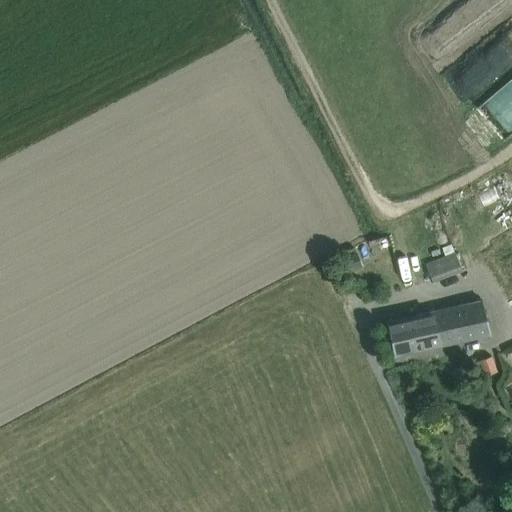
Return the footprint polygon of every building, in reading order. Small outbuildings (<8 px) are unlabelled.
[(502,210),(511,204),(511,193),(498,201),(502,210)] [(479,252),(511,301),(511,300),(511,224),(487,240),(491,245),(479,252)] [(455,253),(426,265),(432,282),(462,270),(455,253)] [(386,321),(394,355),(489,333),(481,299),(386,321)] [(491,355),(479,359),(485,375),(496,370),(491,355)]
